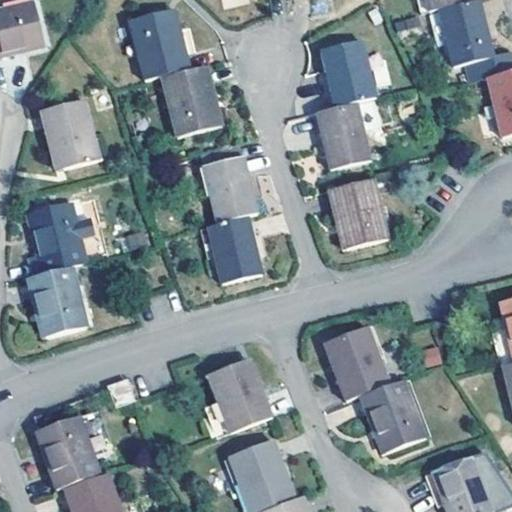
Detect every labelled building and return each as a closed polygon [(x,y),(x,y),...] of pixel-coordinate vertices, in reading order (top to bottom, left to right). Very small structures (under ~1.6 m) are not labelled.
[(414,0),(419,17),(469,4),(468,0),(414,0)] [(34,3),(0,11),(0,59),(19,55),(19,52),(23,52),(44,46),(34,3)] [(488,38),(479,4),(439,14),(440,16),(430,18),(436,43),(446,41),(454,70),(464,67),(474,65),(478,83),(487,81),(511,74),(511,73),(507,53),(493,57),(488,38)] [(145,83),(190,72),(181,36),(178,37),(172,13),(130,24),(145,83)] [(395,22),(397,35),(419,30),(416,17),(395,22)] [(336,110),(375,100),(362,44),(322,54),(328,76),(336,110)] [(464,67),(469,85),(478,83),(474,65),(464,67)] [(217,106),(208,70),(162,81),(178,142),(221,131),(216,110),(215,107),(217,106)] [(511,74),(487,81),(502,142),(511,139),(511,74)] [(100,163),(85,103),(43,114),(51,147),(59,145),(65,172),(100,163)] [(374,103),(357,107),(365,137),(381,132),(374,103)] [(365,137),(357,107),(317,116),(325,148),(331,174),(371,164),(365,137)] [(57,174),(65,172),(59,145),(51,147),(57,174)] [(218,226),(257,216),(249,184),(243,160),(241,161),(238,146),(200,155),(204,169),(218,226)] [(374,183),(329,194),(338,229),(341,228),(341,232),(347,253),(388,243),(374,183)] [(33,243),(37,258),(30,261),(34,278),(88,264),(81,240),(94,237),(89,220),(77,223),(72,205),(30,217),(35,237),(37,242),(33,243)] [(208,230),(216,260),(222,288),(262,278),(254,246),(248,221),(208,230)] [(216,260),(208,230),(200,232),(208,262),(216,260)] [(106,253),(108,259),(115,258),(113,251),(106,253)] [(88,330),(73,270),(28,281),(37,318),(39,317),(40,320),(46,341),(88,330)] [(511,304),(501,307),(508,337),(511,353),(511,304)] [(346,404),(389,388),(368,330),(328,346),(335,366),(336,369),(335,371),(346,404)] [(511,353),(508,337),(493,340),(500,369),(511,366),(511,353)] [(426,367),(442,363),(437,346),(421,350),(426,367)] [(253,392),(260,389),(250,363),(243,365),(250,386),(253,392)] [(250,386),(243,365),(209,378),(231,437),(273,421),(260,389),(253,392),(250,386)] [(511,368),(503,370),(511,407),(511,368)] [(429,432),(410,380),(404,383),(405,384),(423,434),(429,432)] [(110,390),(129,383),(129,382),(103,391),(110,411),(117,409),(110,390)] [(117,409),(136,403),(129,383),(110,390),(117,409)] [(423,434),(405,384),(362,401),(374,435),(378,433),(379,437),(386,457),(426,443),(423,434)] [(100,478),(80,420),(40,434),(48,457),(49,460),(46,461),(57,493),(100,478)] [(273,443),(230,461),(249,511),(269,511),(292,503),(285,482),(283,477),(285,476),(273,443)] [(222,465),(239,511),(249,511),(230,461),(222,465)] [(432,477),(445,509),(453,506),(455,511),(493,511),(488,497),(474,461),(432,477)] [(120,511),(108,477),(65,492),(71,511),(120,511)] [(501,511),(495,494),(488,497),(493,511),(501,511)] [(307,511),(303,501),(274,511),(307,511)]
